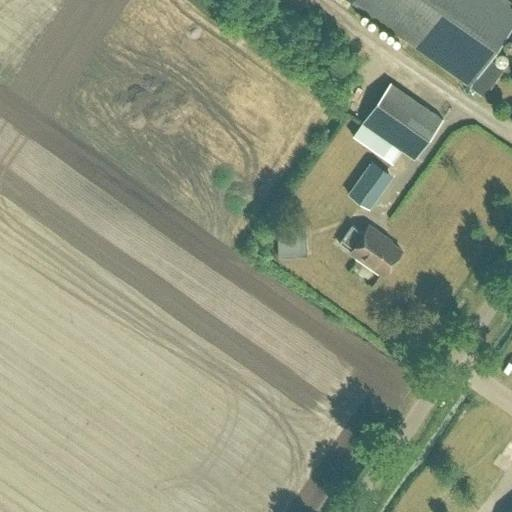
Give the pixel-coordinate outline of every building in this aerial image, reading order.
[(511,23),(511,3),(507,0),(349,0),(470,84),(511,23)] [(353,63),(361,80),(379,71),(370,54),(353,63)] [(432,130),(381,93),(361,121),(412,158),(432,130)] [(363,231),(352,223),(339,242),(350,250),(349,251),(383,275),(401,249),(380,235),(381,233),(368,224),(363,231)] [(303,226),(275,227),(276,256),(305,255),(303,226)] [(511,449),(511,436),(502,438),(504,451),(511,449)]
